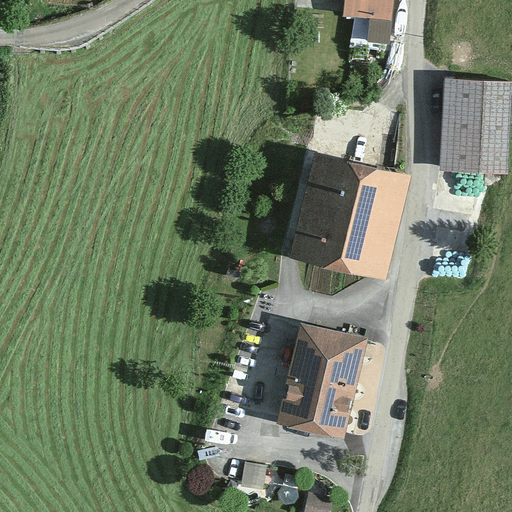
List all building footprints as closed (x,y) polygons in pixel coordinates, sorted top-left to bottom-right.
[(393,0),(299,0),(299,3),(393,11),(393,0)] [(511,100),(511,77),(446,73),(439,172),(507,177),(511,100)] [(309,147),(282,248),(376,273),(403,172),(309,147)] [(378,339),(298,318),(269,427),(349,448),(378,339)] [(249,458),(243,480),(265,485),(270,463),(249,458)] [(334,511),(337,495),(310,490),(306,511),(334,511)]
